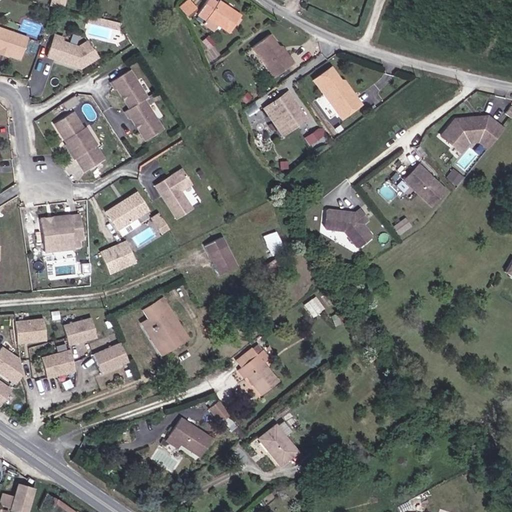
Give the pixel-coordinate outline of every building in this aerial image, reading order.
[(186,0),(180,6),(188,14),(197,6),(190,0),(186,0)] [(213,0),(205,14),(213,20),(215,17),(236,31),(247,15),(225,1),(224,4),(218,0),(213,0)] [(0,27),(0,51),(23,60),(30,38),(0,27)] [(271,34),(253,48),(275,77),(294,62),(283,46),(280,45),(271,34)] [(67,41),(58,37),(50,57),(83,70),(100,59),(89,43),(81,49),(66,43),(67,41)] [(328,67),(311,81),(342,117),(361,101),(342,79),(339,79),(328,67)] [(132,120),(138,130),(158,123),(146,102),(149,100),(133,72),(113,84),(117,91),(119,90),(131,111),(126,113),(130,121),(132,120)] [(287,134),(306,120),(287,94),(268,107),(287,134)] [(71,100),(63,105),(67,112),(75,107),(71,100)] [(72,154),(93,146),(83,131),(85,130),(73,113),(55,124),(68,144),(67,145),(72,154)] [(486,136),(497,146),(509,132),(493,118),(459,119),(446,135),(460,147),(470,136),(486,136)] [(164,132),(158,123),(138,130),(146,143),(164,132)] [(470,136),(460,147),(464,151),(473,142),(484,143),(493,151),(497,146),(486,136),(470,136)] [(95,148),(93,146),(72,154),(76,160),(77,160),(87,173),(106,161),(97,147),(95,148)] [(423,164),(408,179),(434,205),(449,190),(423,164)] [(459,170),(451,179),(461,187),(469,178),(459,170)] [(156,189),(177,221),(193,212),(181,194),(192,188),(183,173),(156,189)] [(108,214),(119,231),(150,212),(140,195),(108,214)] [(362,213),(333,208),(330,227),(352,231),(367,248),(381,236),(371,224),(376,219),(368,208),(362,213)] [(43,222),(47,253),(56,252),(55,247),(63,246),(64,253),(76,252),(76,244),(86,243),(83,218),(43,222)] [(134,222),(119,231),(122,237),(138,228),(134,222)] [(165,223),(159,227),(164,235),(170,231),(165,223)] [(278,231),(267,234),(270,248),(281,246),(278,231)] [(228,238),(211,246),(225,275),(242,267),(228,238)] [(116,265),(118,270),(136,262),(127,241),(110,249),(116,265)] [(47,255),(64,253),(63,246),(55,247),(56,252),(47,253),(47,255)] [(116,265),(110,250),(102,253),(109,269),(116,265)] [(511,264),(510,263),(503,275),(511,280),(511,264)] [(317,294),(307,303),(317,315),(327,306),(317,294)] [(178,319),(181,317),(169,299),(150,311),(156,321),(161,329),(158,331),(167,346),(164,348),(169,356),(195,339),(184,322),(181,324),(178,319)] [(91,318),(63,325),(68,346),(96,338),(91,318)] [(42,320),(14,323),(16,344),(45,340),(42,320)] [(149,325),(164,348),(167,346),(158,331),(161,329),(156,321),(149,325)] [(107,374),(133,360),(123,341),(98,355),(107,374)] [(22,374),(20,359),(1,346),(0,347),(0,370),(18,382),(22,374)] [(69,350),(41,358),(46,378),(75,370),(69,350)] [(270,358),(263,362),(270,372),(277,367),(270,358)] [(254,385),(268,403),(285,390),(270,372),(263,362),(245,377),(252,386),(254,385)] [(0,382),(0,406),(11,390),(0,382)] [(229,417),(217,402),(207,410),(219,425),(229,417)] [(181,424),(169,442),(182,450),(204,464),(216,445),(181,424)] [(302,461),(281,434),(265,447),(285,474),(302,461)] [(182,450),(169,442),(166,447),(179,454),(182,450)] [(304,474),(319,468),(318,467),(316,464),(303,473),(304,474)] [(325,466),(319,468),(326,477),(331,474),(325,466)] [(319,468),(304,474),(313,487),(329,481),(326,477),(319,468)] [(10,506),(27,511),(30,511),(38,491),(25,486),(21,494),(15,492),(10,506)] [(43,510),(45,511),(77,511),(51,496),(43,510)]
